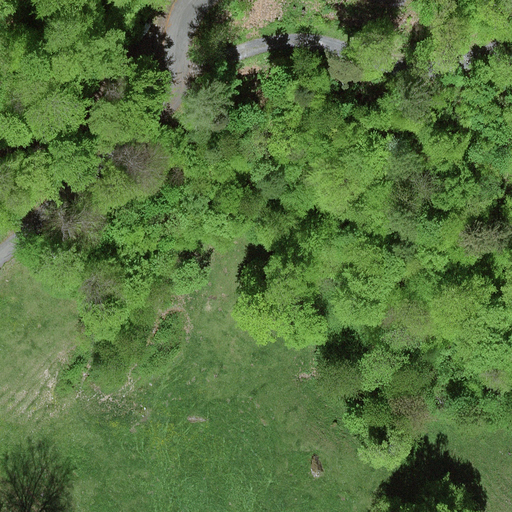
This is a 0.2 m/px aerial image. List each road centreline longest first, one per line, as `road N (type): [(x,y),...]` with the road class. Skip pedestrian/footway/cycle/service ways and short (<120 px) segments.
road 1 (track): [(511,38),(442,61),(279,43),(200,65),(177,58)]
road 2 (unclassified): [(0,257),(146,122),(168,91),(182,28),(198,0)]
road 3 (track): [(0,159),(61,133),(100,101),(127,64),(177,58)]
